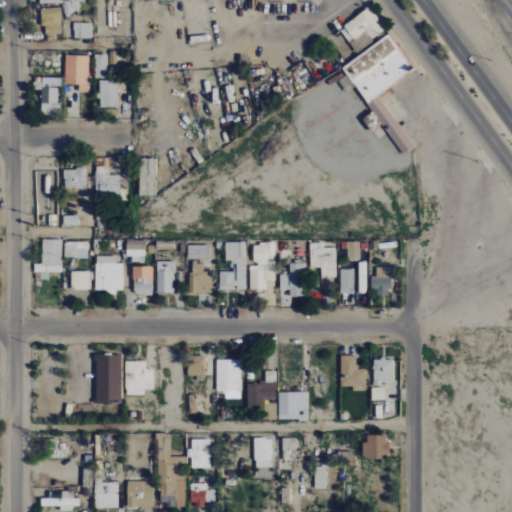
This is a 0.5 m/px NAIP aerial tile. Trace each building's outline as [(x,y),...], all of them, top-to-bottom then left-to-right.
[(385,29),(369,7),(344,26),(354,40),(370,28),(376,36),(385,29)] [(62,34),(61,8),(43,8),(44,41),(56,41),(56,34),(62,34)] [(74,38),(91,38),(91,23),(74,23),(74,38)] [(342,67),(402,155),(413,147),(385,105),(379,109),(372,100),(414,72),(389,35),(342,67)] [(117,65),(117,51),(109,51),(109,65),(117,65)] [(107,54),(95,55),(95,79),(108,78),(107,54)] [(65,84),(79,85),(79,92),(88,92),(89,56),(65,56),(65,84)] [(117,108),(118,81),(100,81),(100,107),(117,108)] [(41,114),(58,114),(59,88),(42,88),(41,114)] [(156,196),(155,159),(139,159),(140,196),(156,196)] [(120,175),(110,175),(110,167),(96,167),(96,196),(121,195),(120,175)] [(87,187),(86,169),(64,169),(64,187),(87,187)] [(79,216),(64,216),(64,225),(79,225),(79,216)] [(62,240),(43,240),(42,259),(35,259),(35,272),(62,273),(62,240)] [(147,241),(127,241),(127,256),(146,256),(147,241)] [(88,258),(88,243),(65,242),(65,258),(88,258)] [(220,291),(236,290),(246,290),(246,242),(226,243),(226,262),(237,262),(237,272),(219,272),(220,291)] [(360,242),(341,242),(341,249),(347,249),(347,261),(360,261),(360,242)] [(250,265),(250,291),(267,290),(267,281),(276,281),(275,243),(254,244),(254,265),(250,265)] [(336,248),(323,248),(323,244),(310,244),(310,268),(321,268),(321,278),(336,278),(336,248)] [(209,246),(188,246),(188,260),(209,260),(209,246)] [(118,257),(96,257),(96,290),(108,290),(108,293),(124,293),(124,264),(118,264),(118,257)] [(174,262),(158,261),(157,293),(173,294),(174,262)] [(212,294),(212,272),(204,272),(204,263),(191,263),(190,293),(212,294)] [(289,297),(305,297),(305,264),(290,263),(289,297)] [(359,294),(366,293),(366,263),(358,263),(359,294)] [(153,267),(133,267),(133,295),(153,295),(153,267)] [(370,294),(390,294),(390,268),(376,268),(376,277),(371,277),(370,294)] [(340,294),(354,294),(354,270),(340,270),(340,294)] [(90,290),(90,272),(71,272),(71,290),(90,290)] [(95,355),(110,355),(124,355),(124,405),(95,405),(95,403),(95,358),(95,355)] [(341,388),(352,387),(352,391),(366,391),(366,370),(356,370),(356,356),(340,356),(341,388)] [(204,357),(187,357),(187,376),(204,376),(204,357)] [(242,360),(217,360),(217,391),(225,392),(225,399),(241,400),(242,360)] [(146,361),(125,362),(126,396),(145,395),(144,389),(154,389),(153,369),(146,370),(146,361)] [(248,383),(248,412),(258,412),(258,420),(277,420),(277,404),(265,404),(265,393),(276,393),(277,371),(266,371),(266,383),(248,383)] [(384,388),(371,388),(372,400),(385,400),(384,388)] [(279,415),(299,415),(298,393),(278,393),(279,415)] [(364,459),(389,459),(389,436),(364,435),(364,459)] [(186,507),(186,457),(170,457),(170,438),(158,437),(158,506),(186,507)] [(272,439),(254,439),(255,468),(272,468),(272,439)] [(282,461),(296,461),(296,439),(283,439),(282,461)] [(210,468),(210,440),(190,440),(190,458),(192,458),(192,468),(210,468)] [(315,489),(326,489),(326,467),(314,467),(315,489)] [(127,508),(153,507),(153,481),(127,482),(127,508)] [(206,484),(192,484),(192,509),(206,509),(206,484)] [(215,503),(215,490),(207,490),(207,503),(215,503)] [(41,507),(60,507),(60,509),(80,509),(79,499),(74,499),(74,491),(61,492),(61,499),(41,499),(41,507)]
